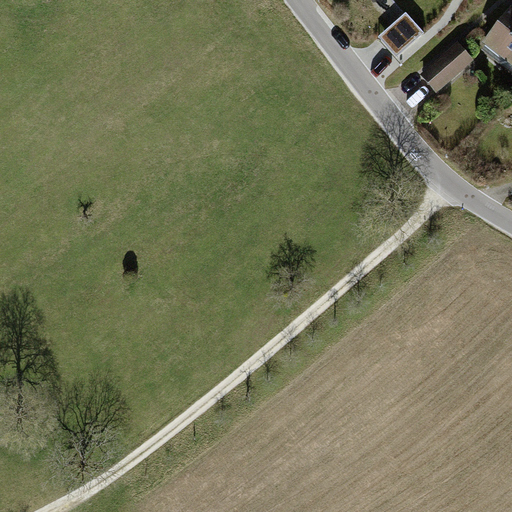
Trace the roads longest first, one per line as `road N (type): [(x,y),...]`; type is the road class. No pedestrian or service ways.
road 1 (track): [(456,194),(70,511)]
road 2 (residential): [(511,226),(456,194),(299,0)]
